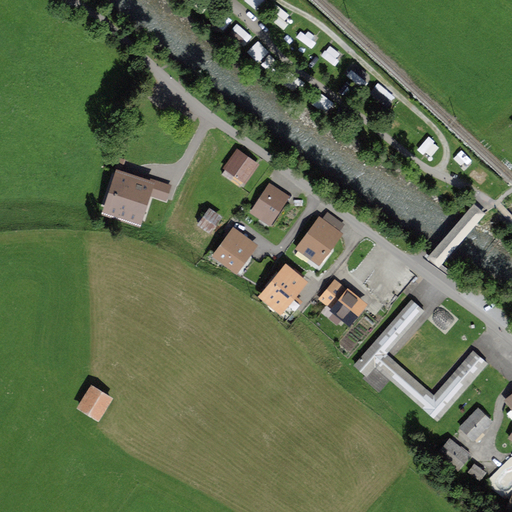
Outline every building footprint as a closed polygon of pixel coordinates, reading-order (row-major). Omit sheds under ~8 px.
[(246,0),(258,9),(264,0),(246,0)] [(249,50),(259,59),(268,49),(258,40),(249,50)] [(330,45),(323,54),(334,62),(341,53),(330,45)] [(370,91),(387,106),(396,96),(378,81),(370,91)] [(222,107),(219,113),(226,117),(229,110),(222,107)] [(430,156),(439,146),(429,136),(420,147),(430,156)] [(222,174),(240,186),(255,165),(238,152),(222,174)] [(101,212),(140,224),(149,195),(167,200),(172,184),(115,167),(101,212)] [(272,195),(277,188),(272,185),(254,212),(269,221),(282,201),(272,195)] [(218,217),(209,211),(200,223),(209,229),(218,217)] [(299,248),(318,262),(339,234),(320,220),(299,248)] [(248,252),(229,238),(217,255),(235,268),(248,252)] [(286,270),(265,295),(281,307),(301,283),(286,270)] [(362,304),(335,282),(321,299),(335,310),(329,318),(336,324),(342,316),(348,321),(362,304)] [(423,310),(412,300),(355,365),(366,375),(364,378),(379,391),(390,378),(437,420),(487,363),(473,351),(434,397),(385,354),(423,310)] [(289,304),(279,316),(285,321),(295,309),(289,304)] [(90,388),(79,405),(100,418),(110,400),(90,388)] [(473,440),(491,421),(478,409),(460,428),(473,440)] [(449,439),(438,453),(458,469),(469,456),(449,439)] [(485,473),(474,465),(469,472),(480,480),(485,473)]
